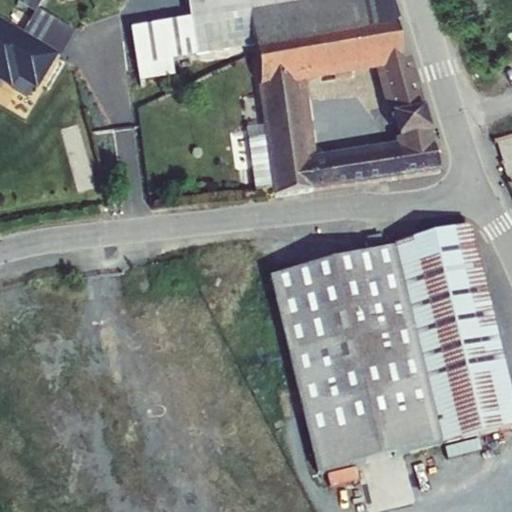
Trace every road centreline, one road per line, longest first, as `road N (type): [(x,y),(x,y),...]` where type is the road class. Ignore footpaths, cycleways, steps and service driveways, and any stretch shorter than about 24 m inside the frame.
road 1 (residential): [(0,249),(343,204),(482,197)]
road 2 (residential): [(418,0),(482,197)]
